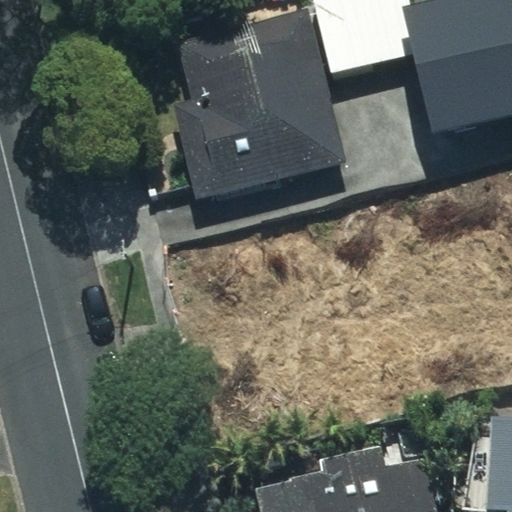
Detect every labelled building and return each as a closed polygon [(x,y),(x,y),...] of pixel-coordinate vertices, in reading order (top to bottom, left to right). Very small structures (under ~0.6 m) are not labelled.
[(511,0),(408,27),(438,145),(511,126),(511,0)] [(183,53),(196,105),(176,110),(199,202),(343,167),(307,22),(183,53)] [(511,258),(433,254),(430,364),(511,367),(511,258)] [(511,511),(511,434),(494,433),(489,511),(511,511)] [(433,511),(423,468),(385,477),(381,460),(325,473),(328,488),(261,504),(262,511),(433,511)]
